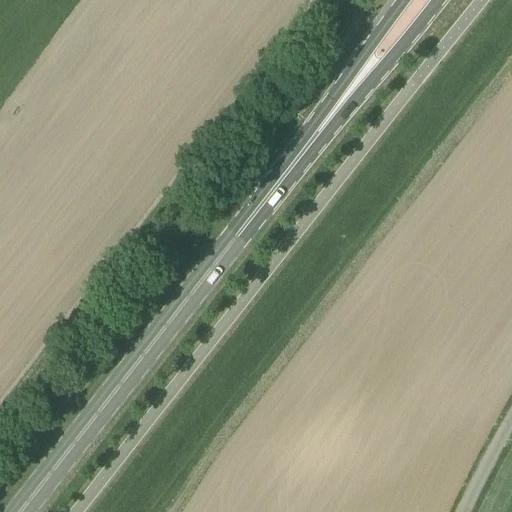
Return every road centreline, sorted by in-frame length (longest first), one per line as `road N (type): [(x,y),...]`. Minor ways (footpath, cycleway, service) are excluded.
road 1 (primary): [(19,511),(349,91)]
road 2 (primary): [(349,91),(387,62),(436,0)]
